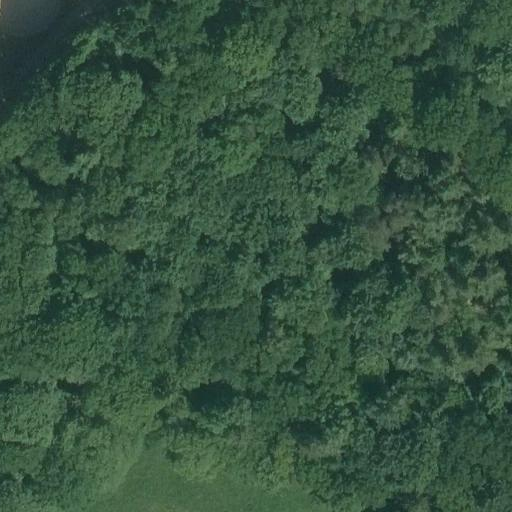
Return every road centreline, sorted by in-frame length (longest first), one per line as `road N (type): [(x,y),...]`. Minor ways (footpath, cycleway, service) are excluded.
road 1 (track): [(0,220),(511,464)]
road 2 (track): [(24,232),(222,0)]
